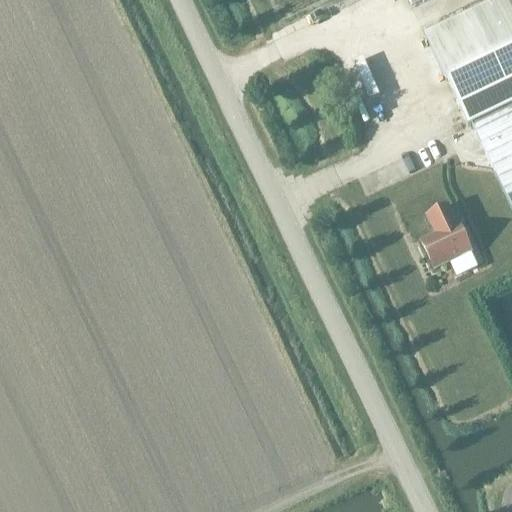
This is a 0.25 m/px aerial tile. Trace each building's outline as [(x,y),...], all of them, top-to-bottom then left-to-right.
[(511,0),(500,0),(424,37),(467,128),(471,126),(511,106),(511,0)] [(272,10),(263,12),(269,41),(278,39),(272,10)] [(351,70),(340,75),(352,104),(363,99),(351,70)] [(511,106),(471,126),(511,211),(511,106)] [(425,152),(409,159),(416,175),(432,167),(425,152)] [(470,253),(457,226),(456,226),(448,208),(426,218),(435,236),(420,243),(434,271),(470,253)]
